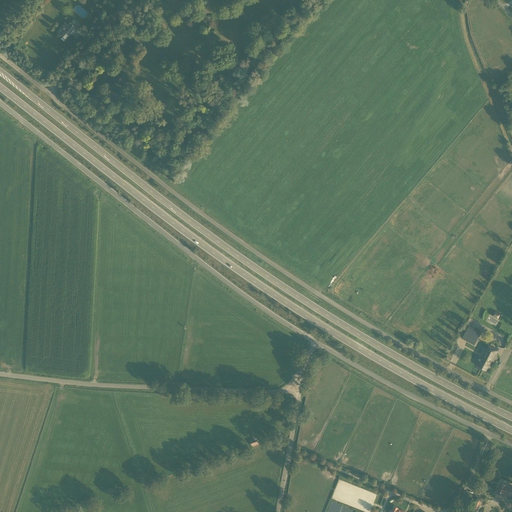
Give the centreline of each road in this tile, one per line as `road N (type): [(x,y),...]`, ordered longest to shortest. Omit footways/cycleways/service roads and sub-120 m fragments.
road 1 (primary): [(511,417),(288,290),(0,70)]
road 2 (primary): [(0,87),(280,300),(511,431)]
road 3 (unclassified): [(511,402),(299,281),(50,91)]
road 4 (tertiary): [(316,343),(226,283),(0,104)]
road 5 (tertiary): [(0,375),(262,392),(293,385)]
road 6 (unclassified): [(511,446),(316,343)]
road 7 (unclassified): [(278,511),(298,399),(293,385)]
